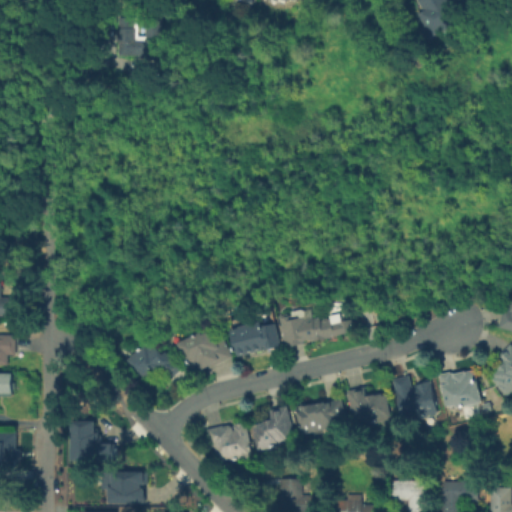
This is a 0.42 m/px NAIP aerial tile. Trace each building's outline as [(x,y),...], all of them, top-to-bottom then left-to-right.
[(434,39),(420,13),(424,12),(420,2),(420,0),(449,0),(463,23),(434,39)] [(163,40),(163,61),(122,61),(122,23),(139,23),(139,40),(148,40),(148,22),(163,22),(163,40)] [(0,285),(4,286),(3,297),(16,298),(14,321),(0,319),(0,285)] [(511,332),(502,329),(511,303),(511,332)] [(290,348),(283,317),(312,310),(315,321),(342,314),(344,323),(354,321),(357,332),(290,348)] [(243,359),(235,331),(273,320),(282,348),(243,359)] [(180,343),(222,327),(233,357),(191,373),(180,343)] [(7,365),(0,364),(0,336),(18,336),(18,356),(7,356),(7,365)] [(129,357),(142,345),(143,346),(147,342),(151,346),(155,343),(158,346),(159,345),(165,351),(169,347),(186,367),(175,376),(167,367),(164,370),(161,366),(150,376),(149,374),(146,377),(129,357)] [(510,360),(508,357),(511,353),(511,397),(511,398),(491,377),(510,360)] [(443,378),(480,370),(487,405),(461,411),(449,404),(443,378)] [(0,374),(15,375),(15,398),(0,398),(0,374)] [(406,420),(396,382),(413,378),(415,388),(433,383),(442,416),(420,421),(418,417),(406,420)] [(395,422),(357,430),(349,392),(365,388),(368,400),(389,396),(395,422)] [(343,398),(349,422),(334,426),(336,432),(308,440),(300,409),(343,398)] [(270,425),(266,412),(289,406),(297,435),(280,452),(266,456),(258,428),(270,425)] [(71,459),(71,421),(95,421),(95,433),(99,433),(99,440),(97,440),(97,444),(103,444),(103,443),(113,443),(113,447),(115,447),(115,461),(104,461),(104,459),(71,459)] [(214,431),(248,424),(256,459),(222,466),(214,431)] [(15,465),(0,465),(0,430),(15,431),(15,448),(20,448),(20,460),(15,460),(15,465)] [(108,489),(101,489),(101,474),(112,474),(112,471),(145,471),(145,484),(141,484),(141,487),(145,487),(145,502),(108,501),(108,489)] [(430,502),(430,511),(411,511),(411,501),(395,501),(395,483),(430,484),(430,502)] [(301,484),(301,495),(325,495),(325,511),(285,511),(285,484),(301,484)] [(464,511),(445,511),(445,485),(482,486),(482,501),(464,501),(464,511)] [(511,492),(511,511),(494,511),(494,492),(511,492)] [(365,495),(364,508),(378,508),(378,511),(337,511),(337,495),(365,495)]
